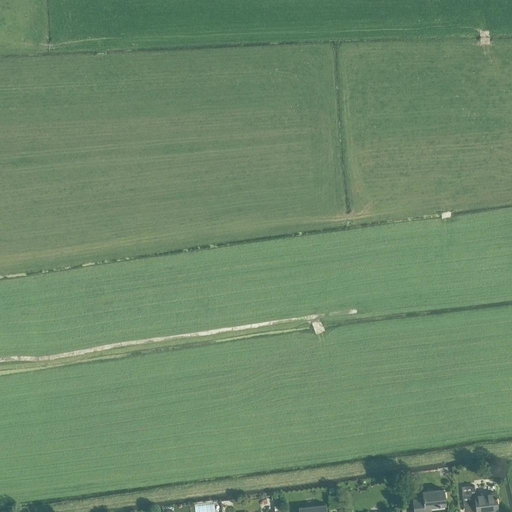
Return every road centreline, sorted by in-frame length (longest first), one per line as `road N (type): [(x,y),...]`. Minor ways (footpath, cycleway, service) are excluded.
road 1 (track): [(38,511),(511,451)]
road 2 (track): [(355,310),(0,361)]
